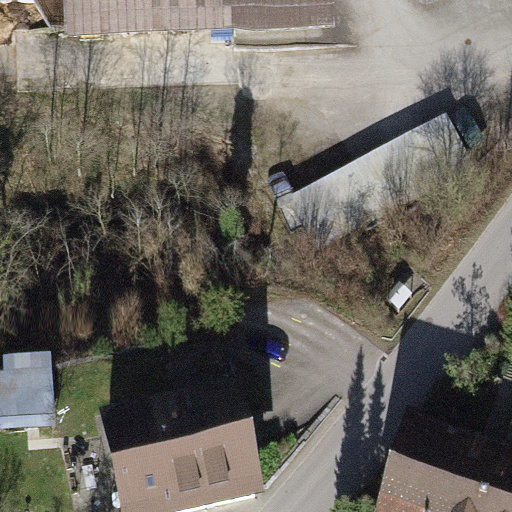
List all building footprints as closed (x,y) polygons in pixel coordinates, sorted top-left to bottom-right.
[(341,0),(73,0),(76,53),(343,42),(341,0)] [(448,122),(293,206),(319,255),(474,170),(448,122)] [(0,389),(3,439),(61,435),(56,364),(7,367),(7,378),(0,378),(0,389)] [(106,429),(122,511),(270,511),(247,400),(106,429)] [(511,511),(511,420),(504,445),(409,413),(376,511),(511,511)]
